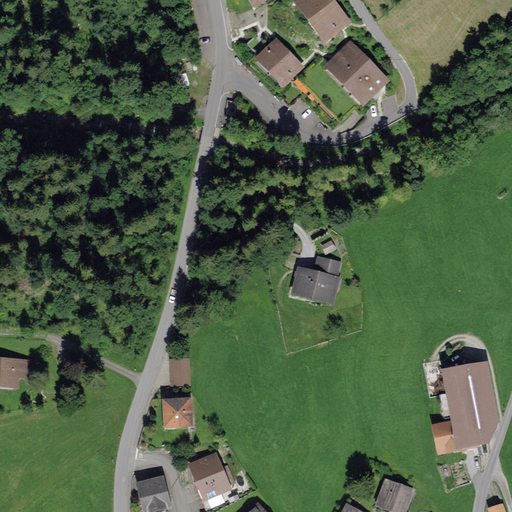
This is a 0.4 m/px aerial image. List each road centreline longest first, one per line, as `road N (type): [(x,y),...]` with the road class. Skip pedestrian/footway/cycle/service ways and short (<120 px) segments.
road 1 (unclassified): [(125,456),(174,292),(220,73)]
road 2 (residential): [(220,73),(312,140),(378,129),(404,110),(413,89),(356,0)]
